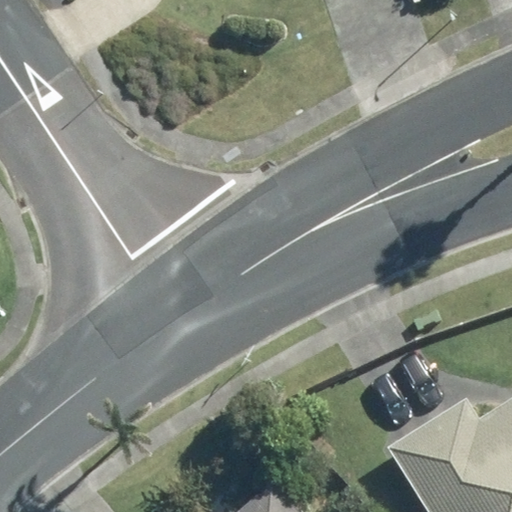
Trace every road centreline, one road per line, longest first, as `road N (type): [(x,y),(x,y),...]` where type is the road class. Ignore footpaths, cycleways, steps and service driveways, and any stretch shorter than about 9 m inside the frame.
road 1 (residential): [(188,299),(273,209),(511,90)]
road 2 (residential): [(511,193),(321,273),(188,299)]
road 3 (tertiary): [(0,45),(188,299)]
road 4 (tertiary): [(188,299),(0,459)]
